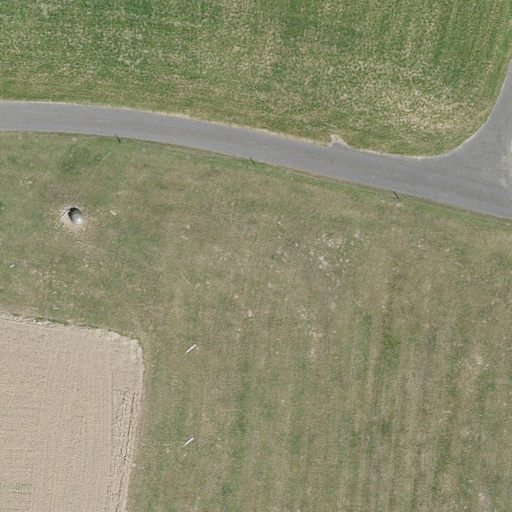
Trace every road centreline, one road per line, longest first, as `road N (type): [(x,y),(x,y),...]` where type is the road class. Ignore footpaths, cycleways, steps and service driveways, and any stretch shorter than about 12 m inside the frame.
road 1 (track): [(0,110),(167,124),(511,205)]
road 2 (track): [(511,71),(475,196)]
